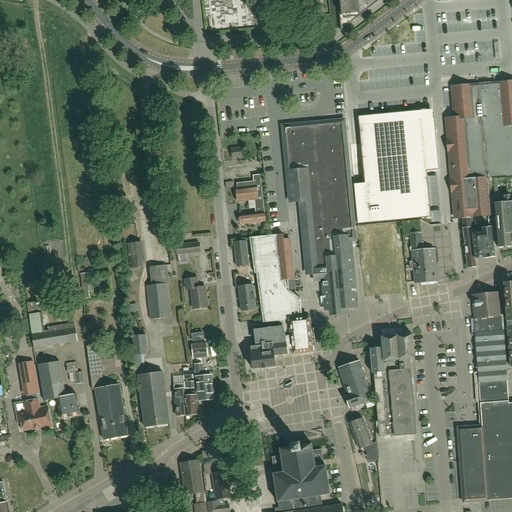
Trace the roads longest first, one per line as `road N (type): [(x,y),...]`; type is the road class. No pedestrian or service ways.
road 1 (residential): [(226,419),(237,401),(207,96)]
road 2 (residential): [(511,266),(455,294),(461,393),(434,406),(446,511)]
road 3 (track): [(71,275),(36,0)]
road 4 (track): [(92,33),(83,50),(112,285)]
road 5 (secondary): [(412,0),(333,56),(203,69)]
road 6 (residential): [(207,96),(129,69),(51,0)]
road 7 (secondary): [(203,69),(134,52),(81,0)]
